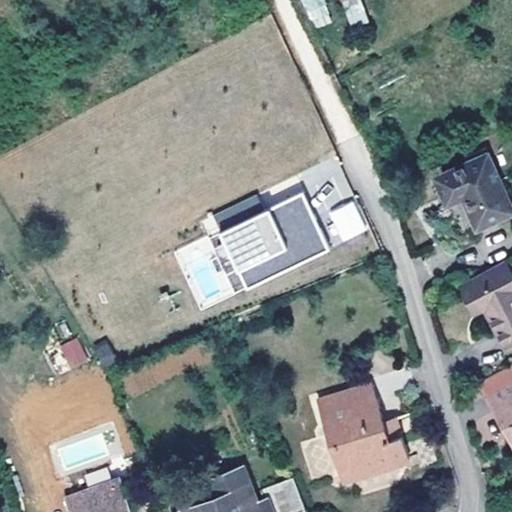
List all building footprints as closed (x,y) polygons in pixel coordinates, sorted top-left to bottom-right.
[(300,0),(313,29),(332,21),(323,0),(300,0)] [(360,0),(342,0),(352,25),(368,19),(360,0)] [(511,209),(511,204),(488,152),(436,177),(445,195),(460,188),(464,195),(478,226),(511,209)] [(464,195),(460,188),(445,195),(448,202),(464,195)] [(300,191),(219,230),(246,285),(327,245),(300,191)] [(352,199),(327,213),(344,242),(368,228),(352,199)] [(511,338),(511,271),(506,260),(466,282),(480,309),(485,306),(504,342),(511,338)] [(70,369),(88,360),(76,337),(58,347),(70,369)] [(102,369),(116,362),(105,339),(91,346),(102,369)] [(511,364),(489,376),(496,390),(489,393),(511,435),(511,364)] [(410,457),(402,433),(390,436),(384,420),(373,383),(318,401),(343,478),(410,457)] [(402,433),(397,416),(384,420),(390,436),(402,433)] [(296,511),(306,508),(294,476),(261,488),(265,498),(256,502),(243,465),(237,468),(211,478),(218,498),(200,505),(194,491),(180,496),(185,511),(181,511),(296,511)] [(130,511),(113,475),(59,502),(64,511),(130,511)]
